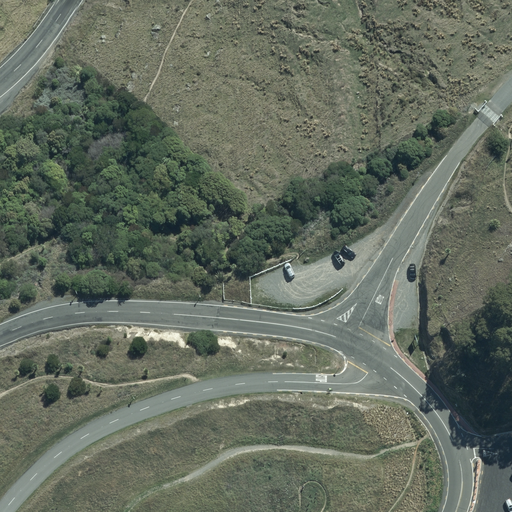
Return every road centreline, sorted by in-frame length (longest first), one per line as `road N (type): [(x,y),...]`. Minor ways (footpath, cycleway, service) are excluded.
road 1 (unclassified): [(4,511),(49,462),(126,416),(232,385),(354,384),(378,358)]
road 2 (secondary): [(351,342),(274,323),(112,311),(43,319),(0,335)]
road 3 (unclassified): [(511,94),(454,158),(351,342)]
road 4 (secondary): [(378,358),(452,434),(461,477),(455,511)]
